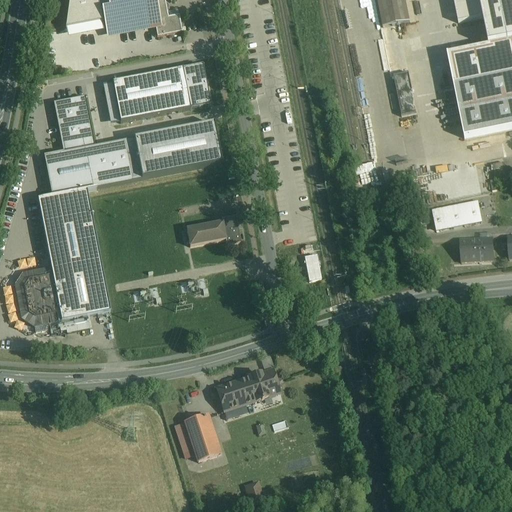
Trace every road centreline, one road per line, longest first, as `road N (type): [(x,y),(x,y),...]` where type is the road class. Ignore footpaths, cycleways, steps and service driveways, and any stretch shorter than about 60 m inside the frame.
road 1 (residential): [(292,337),(224,0)]
road 2 (secondary): [(292,337),(158,374),(0,384)]
road 3 (secondary): [(511,289),(436,298),(292,337)]
road 4 (track): [(375,313),(387,353),(382,403),(402,511)]
road 5 (primary): [(0,120),(19,0)]
